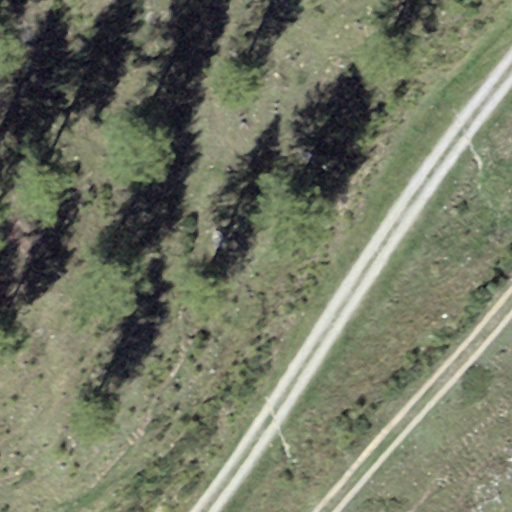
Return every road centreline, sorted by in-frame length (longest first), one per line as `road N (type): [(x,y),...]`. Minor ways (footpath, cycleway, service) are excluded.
road 1 (track): [(209,511),(395,229),(511,71)]
road 2 (track): [(323,511),(511,298)]
